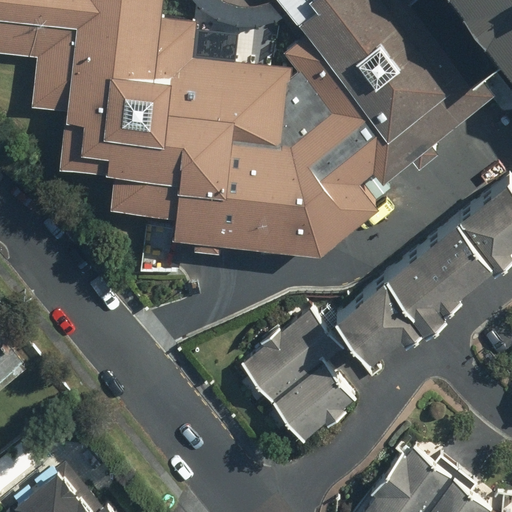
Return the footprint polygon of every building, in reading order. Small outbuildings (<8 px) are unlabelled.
[(0,0),(0,47),(40,50),(35,104),(75,108),(70,164),(116,166),(116,205),(181,210),(180,232),(313,246),(477,101),(397,0),(287,0),(316,33),(287,59),(200,50),(203,14),(167,8),(168,0),(0,0)] [(511,0),(463,0),(455,6),(487,47),(511,29),(511,0)] [(511,186),(502,173),(327,313),(363,357),(511,238),(511,186)] [(308,305),(238,362),(302,440),(356,396),(324,357),(340,344),(308,305)] [(0,370),(23,352),(0,323),(0,370)] [(359,511),(488,511),(495,504),(416,440),(358,511),(359,511)] [(114,511),(68,455),(18,495),(31,511),(114,511)]
